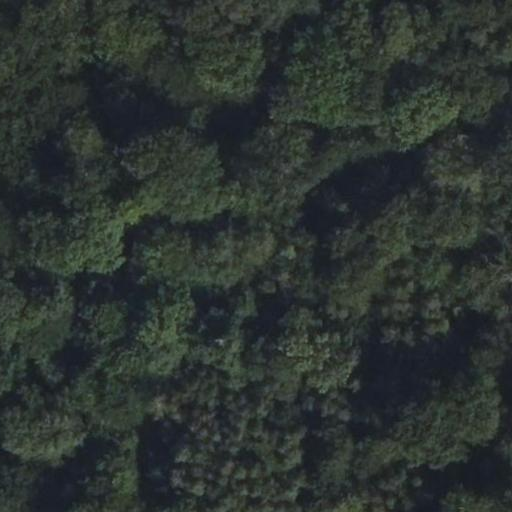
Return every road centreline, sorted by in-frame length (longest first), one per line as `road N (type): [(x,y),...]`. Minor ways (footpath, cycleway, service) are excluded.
road 1 (track): [(0,288),(511,138)]
road 2 (unknown): [(111,0),(163,511)]
